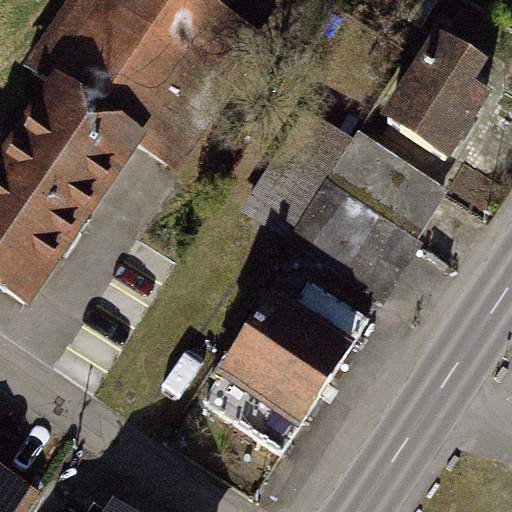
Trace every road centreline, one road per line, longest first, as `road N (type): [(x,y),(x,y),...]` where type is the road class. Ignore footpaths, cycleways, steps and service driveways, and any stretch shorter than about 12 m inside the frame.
road 1 (residential): [(232,511),(0,355)]
road 2 (primary): [(360,511),(511,283)]
